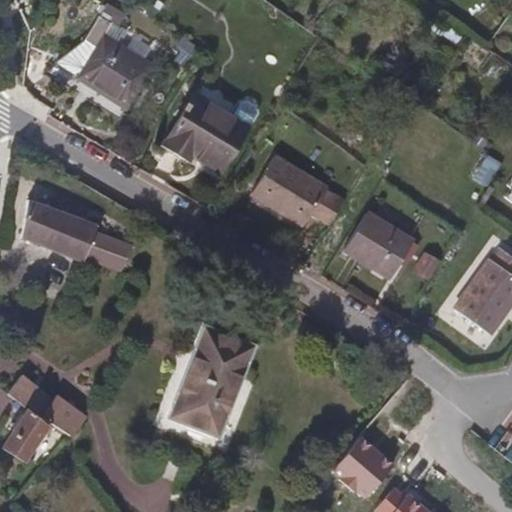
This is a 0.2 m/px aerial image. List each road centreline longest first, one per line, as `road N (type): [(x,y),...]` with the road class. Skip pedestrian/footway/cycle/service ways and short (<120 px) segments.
road 1 (residential): [(0,116),(401,351),(462,398)]
road 2 (residential): [(462,398),(443,436),(454,467),(511,509)]
